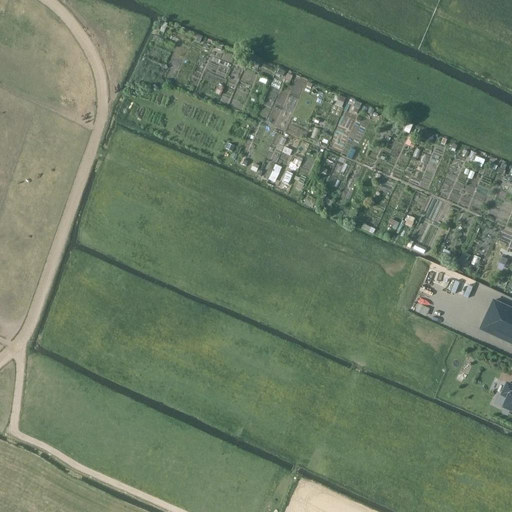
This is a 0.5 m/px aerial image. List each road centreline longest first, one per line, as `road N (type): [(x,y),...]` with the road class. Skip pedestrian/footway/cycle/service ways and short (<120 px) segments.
road 1 (track): [(0,340),(15,347),(34,314),(98,123),(101,82),(85,41),(47,0)]
road 2 (track): [(0,360),(15,347),(20,357),(12,430),(180,511)]
